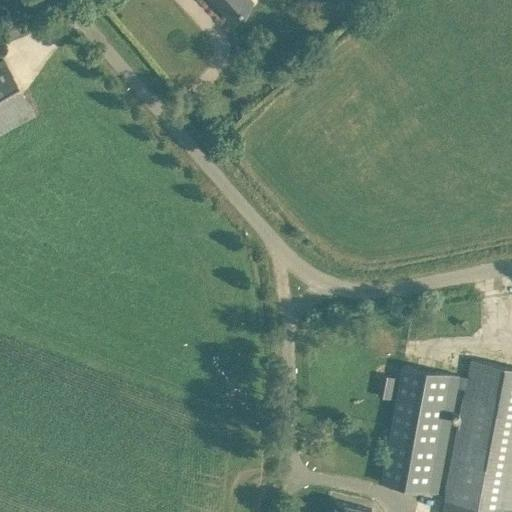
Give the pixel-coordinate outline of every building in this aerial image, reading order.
[(214,0),(215,1),(215,0),(231,19),(233,18),(232,17),(240,10),(241,11),(244,9),(243,8),(251,1),(251,0),(214,0)] [(8,12),(0,17),(0,21),(11,40),(21,33),(8,12)] [(4,58),(0,60),(0,131),(34,112),(4,58)] [(465,392),(461,412),(442,511),(507,511),(511,491),(511,365),(472,358),(468,378),(465,392)] [(438,490),(456,393),(459,374),(402,364),(381,480),(438,490)] [(370,511),(372,507),(335,500),(332,511),(370,511)]
